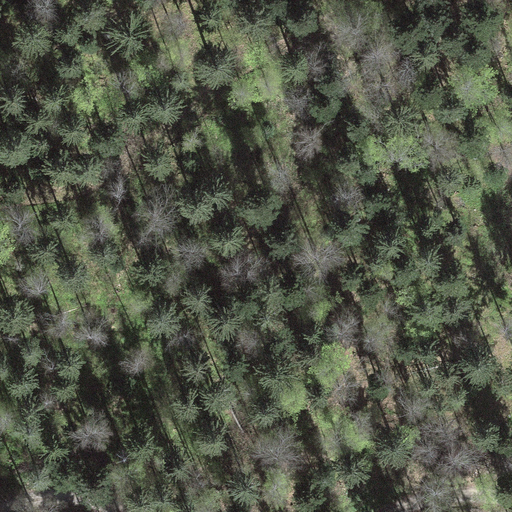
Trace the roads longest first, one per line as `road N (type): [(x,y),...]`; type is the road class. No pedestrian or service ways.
road 1 (track): [(0,504),(71,491),(145,511)]
road 2 (track): [(393,511),(463,491),(511,496)]
